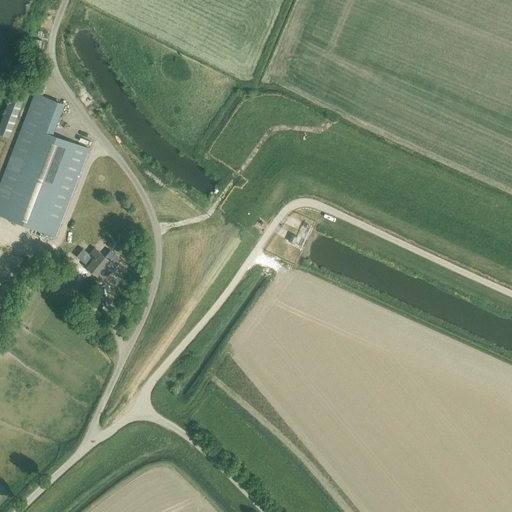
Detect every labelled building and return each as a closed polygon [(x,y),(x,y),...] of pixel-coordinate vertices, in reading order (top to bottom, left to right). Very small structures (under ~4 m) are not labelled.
[(35,94),(27,115),(23,125),(46,133),(58,103),(35,94)] [(0,142),(14,148),(21,131),(13,128),(22,103),(10,98),(3,115),(0,124),(0,142)] [(105,121),(113,130),(117,126),(109,117),(105,121)] [(21,131),(14,148),(0,185),(0,215),(55,237),(88,151),(89,149),(46,133),(23,125),(21,131)] [(291,234),(288,241),(293,243),(294,244),(297,237),(291,234)] [(94,248),(89,255),(93,258),(86,267),(97,276),(104,266),(110,271),(118,260),(113,256),(109,260),(94,248)]
